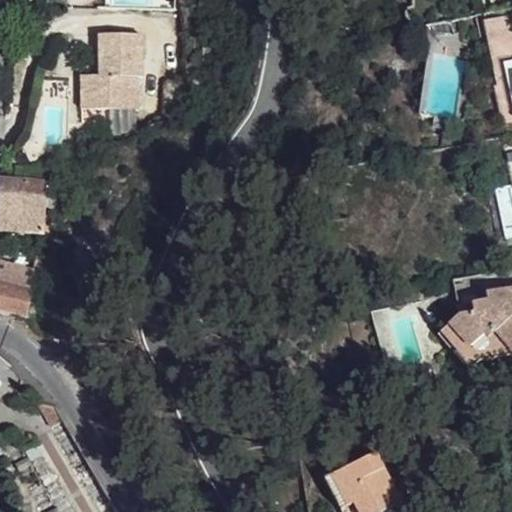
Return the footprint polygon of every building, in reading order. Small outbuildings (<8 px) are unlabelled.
[(101,80),(96,80),(95,114),(139,115),(140,91),(135,91),(135,82),(140,82),(145,82),(146,40),(103,39),(101,80)] [(95,114),(96,80),(84,80),(83,114),(95,114)] [(58,187),(1,184),(0,205),(0,232),(44,233),(47,214),(55,214),(58,187)] [(511,240),(511,229),(503,231),(506,241),(511,240)] [(37,258),(35,279),(51,280),(52,259),(37,258)] [(0,312),(26,318),(31,296),(35,273),(0,264),(0,312)] [(488,304),(487,296),(483,277),(454,283),(461,319),(475,317),(474,306),(488,304)] [(511,291),(487,296),(488,304),(474,306),(475,317),(461,319),(450,328),(481,363),(511,357),(511,291)] [(473,372),(481,363),(450,328),(442,336),(473,372)] [(57,409),(40,404),(54,428),(65,422),(57,409)] [(381,511),(378,506),(389,500),(369,464),(317,494),(327,511),(381,511)] [(392,511),(404,503),(389,500),(378,506),(381,511),(392,511)]
